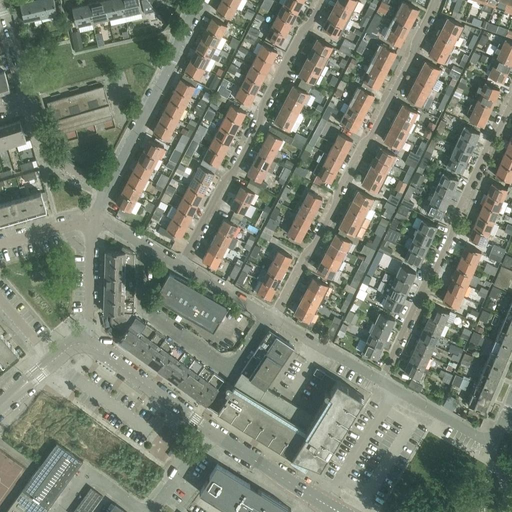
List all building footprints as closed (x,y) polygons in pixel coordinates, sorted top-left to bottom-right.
[(27,20),(42,17),(37,0),(31,0),(20,2),(24,21),(25,21),(25,23),(28,22),(27,20)] [(53,0),(37,0),(42,17),(55,14),(55,16),(57,16),(56,14),(57,13),(53,0)] [(103,0),(88,3),(93,22),(93,25),(95,24),(95,22),(109,18),(105,0),(103,0)] [(122,0),(105,0),(109,18),(123,15),(124,18),(126,17),(125,15),(122,0)] [(138,0),(122,0),(125,15),(139,12),(139,14),(141,14),(141,11),(138,0)] [(147,0),(141,0),(145,14),(156,12),(147,0)] [(223,0),(221,0),(216,11),(230,18),(236,7),(223,0)] [(303,1),(300,0),(285,0),(283,4),(298,12),(303,1)] [(356,0),(337,0),(337,1),(354,9),(356,11),(361,2),(356,0)] [(496,0),(495,6),(501,8),(500,11),(504,13),(508,0),(496,0)] [(337,1),(332,10),(349,18),(354,9),(337,1)] [(402,1),(398,9),(414,18),(419,9),(402,1)] [(79,25),(93,22),(88,3),(72,7),(76,26),(77,26),(78,28),(80,28),(79,25)] [(298,12),(283,4),(277,15),(292,22),(298,12)] [(161,5),(158,11),(167,21),(173,11),(161,5)] [(414,18),(398,9),(393,18),(410,26),(414,18)] [(332,10),(328,19),(344,27),(349,18),(332,10)] [(379,22),(382,17),(375,14),(373,19),(379,22)] [(292,22),(277,15),(272,26),(287,33),(292,22)] [(370,18),(364,15),(361,21),(366,24),(367,22),(368,22),(370,18)] [(212,18),(207,28),(221,36),(227,26),(212,18)] [(410,26),(393,18),(389,27),(405,36),(410,26)] [(444,24),(443,27),(459,36),(464,27),(447,18),(446,18),(444,23),(444,24)] [(339,37),(344,27),(328,19),(323,28),(339,37)] [(376,28),(379,22),(373,19),(366,32),(375,37),(377,33),(379,30),(376,28)] [(260,31),(251,26),(248,32),(257,37),(260,31)] [(287,33),(272,26),(266,37),(281,45),(287,33)] [(405,36),(389,27),(384,37),(400,45),(405,36)] [(440,30),(437,35),(455,45),(459,36),(443,27),(441,30),(440,30)] [(207,28),(201,39),(216,47),(221,36),(207,28)] [(257,37),(248,32),(244,39),(253,44),(257,37)] [(475,43),(478,37),(473,34),(470,41),(475,43)] [(455,45),(437,35),(434,41),(435,41),(434,45),(450,53),(455,45)] [(201,39),(196,50),(210,57),(216,47),(201,39)] [(317,39),(313,47),(329,56),(334,47),(317,39)] [(355,45),(344,39),(341,45),(353,50),(355,45)] [(511,42),(505,39),(503,43),(499,41),(497,46),(511,52),(511,42)] [(262,44),(257,54),(272,62),(277,52),(262,44)] [(380,44),(376,52),(392,60),(396,52),(380,44)] [(353,50),(341,45),(339,50),(350,56),(353,50)] [(429,53),(429,54),(445,63),(450,53),(434,45),(432,48),(431,48),(428,53),(429,53)] [(511,61),(511,52),(497,46),(495,50),(499,52),(497,57),(511,63),(511,61)] [(313,47),(308,56),(325,65),(329,56),(313,47)] [(196,50),(190,60),(205,68),(210,57),(196,50)] [(392,60),(376,52),(371,61),(387,69),(392,60)] [(272,62),(257,54),(251,65),(266,73),(272,62)] [(308,56),(304,65),(320,74),(325,65),(308,56)] [(511,63),(497,57),(495,61),(491,59),(489,63),(507,72),(511,63)] [(184,72),(199,79),(205,68),(190,60),(184,72)] [(387,69),(371,61),(367,69),(383,78),(387,69)] [(422,67),(420,70),(437,79),(442,70),(425,61),(424,61),(421,66),(422,67)] [(507,72),(489,63),(487,68),(491,70),(489,75),(503,82),(507,72)] [(266,73),(251,65),(246,76),(261,83),(266,73)] [(315,83),(320,74),(304,65),(298,75),(315,83)] [(454,65),(451,70),(460,74),(463,69),(454,65)] [(383,78),(367,69),(361,79),(378,88),(383,78)] [(418,73),(415,78),(433,88),(437,79),(420,70),(419,73),(418,73)] [(460,74),(451,70),(449,75),(458,79),(460,74)] [(4,71),(0,72),(0,91),(1,94),(10,91),(8,82),(5,74),(4,71)] [(11,72),(5,74),(8,82),(13,80),(11,72)] [(183,75),(181,79),(185,81),(195,86),(197,82),(183,75)] [(261,83),(246,76),(240,86),(255,94),(261,83)] [(413,85),(411,88),(428,97),(433,88),(415,78),(412,84),(413,85)] [(181,79),(175,89),(190,97),(195,86),(185,81),(181,79)] [(343,89),(346,83),(341,80),(337,87),(343,89)] [(485,83),(483,87),(479,85),(477,89),(496,98),(500,89),(485,83)] [(231,90),(220,85),(216,93),(227,98),(231,90)] [(293,85),(289,94),(306,103),(310,94),(293,85)] [(51,101),(47,103),(56,135),(67,132),(76,129),(85,127),(95,124),(104,121),(113,118),(104,86),(98,88),(89,91),(79,93),(70,96),(61,99),(51,101)] [(255,94),(240,86),(235,98),(249,105),(255,94)] [(358,86),(353,95),(369,103),(374,95),(358,86)] [(423,106),(428,97),(411,88),(409,91),(406,96),(407,96),(406,97),(413,100),(423,106)] [(175,89),(170,100),(184,107),(190,97),(175,89)] [(496,98),(477,89),(475,94),(480,96),(477,100),(492,107),(496,98)] [(289,94),(284,102),(301,111),(306,103),(289,94)] [(369,103),(353,95),(349,104),(365,112),(369,103)] [(170,100),(164,111),(179,118),(184,107),(170,100)] [(413,100),(411,103),(422,109),(423,106),(413,100)] [(492,107),(477,100),(475,105),(471,103),(469,107),(488,115),(492,107)] [(284,102),(279,111),(296,120),(301,111),(284,102)] [(365,112),(349,104),(344,113),(360,121),(365,112)] [(400,110),(398,113),(415,122),(420,113),(403,104),(403,105),(401,104),(399,110),(400,110)] [(231,105),(225,115),(240,123),(246,112),(231,105)] [(488,115),(469,107),(467,112),(471,114),(469,119),(483,126),(488,115)] [(326,109),(321,117),(327,121),(332,112),(326,109)] [(164,111),(159,121),(173,129),(179,118),(164,111)] [(291,130),(296,120),(279,111),(274,121),(291,130)] [(360,121),(344,113),(339,122),(355,131),(360,121)] [(395,116),(393,121),(410,131),(415,122),(398,113),(396,117),(395,116)] [(240,123),(225,115),(220,126),(235,134),(240,123)] [(316,122),(310,119),(307,125),(313,127),(316,122)] [(20,121),(10,124),(16,145),(26,142),(20,121)] [(159,121),(153,132),(168,140),(173,129),(159,121)] [(390,128),(389,131),(406,140),(410,131),(393,121),(389,127),(390,128)] [(10,124),(1,127),(7,147),(16,145),(10,124)] [(313,127),(307,125),(305,130),(310,133),(313,127)] [(444,128),(438,125),(436,131),(441,134),(444,128)] [(235,134),(220,126),(214,137),(229,144),(235,134)] [(464,126),(460,135),(475,142),(480,133),(464,126)] [(384,140),(401,149),(406,140),(389,131),(387,134),(386,134),(383,139),(384,140)] [(269,132),(264,142),(277,149),(283,139),(269,132)] [(296,133),(293,138),(304,144),(307,138),(296,133)] [(339,133),(334,143),(347,150),(353,140),(339,133)] [(182,134),(175,148),(182,152),(189,138),(182,134)] [(475,142),(460,135),(456,145),(471,152),(475,142)] [(229,144),(214,137),(209,147),(224,155),(229,144)] [(304,144),(293,138),(290,143),(301,149),(304,144)] [(149,139),(144,150),(158,158),(164,147),(149,139)] [(264,142),(258,153),(272,160),(277,149),(264,142)] [(347,150),(334,143),(328,154),(342,161),(347,150)] [(435,147),(429,144),(426,150),(432,153),(435,147)] [(471,152),(456,145),(451,154),(467,161),(471,152)] [(224,155),(209,147),(203,159),(218,166),(224,155)] [(377,153),(376,156),(392,165),(397,156),(380,147),(380,148),(379,147),(376,153),(377,153)] [(408,157),(413,160),(417,162),(424,149),(419,147),(415,154),(410,152),(408,157)] [(175,148),(172,154),(179,158),(182,152),(175,148)] [(144,150),(138,161),(153,168),(158,158),(144,150)] [(258,153),(253,163),(266,170),(272,160),(258,153)] [(511,155),(505,153),(500,164),(511,168),(511,155)] [(308,157),(303,154),(300,159),(305,162),(308,157)] [(342,161),(328,154),(323,164),(336,171),(342,161)] [(467,161),(451,154),(446,165),(462,172),(467,161)] [(373,159),(370,165),(388,174),(392,165),(376,156),(374,160),(373,159)] [(417,162),(413,160),(408,157),(405,163),(410,166),(406,173),(411,175),(417,162)] [(138,161),(133,171),(147,179),(153,168),(138,161)] [(336,171),(323,164),(323,165),(318,162),(313,173),(331,182),(336,171)] [(261,181),(266,170),(253,163),(247,174),(252,176),(249,182),(262,189),(264,190),(267,184),(265,183),(261,181)] [(510,182),(511,178),(511,168),(500,164),(495,176),(510,182)] [(199,165),(194,176),(209,184),(214,173),(199,165)] [(368,171),(366,174),(383,183),(388,174),(370,165),(367,170),(368,171)] [(285,167),(280,177),(285,180),(288,176),(291,170),(285,167)] [(307,173),(296,167),(293,172),(304,178),(307,173)] [(133,171),(127,182),(142,189),(147,179),(133,171)] [(35,172),(23,175),(25,181),(37,178),(35,172)] [(421,174),(416,172),(413,177),(418,180),(421,174)] [(443,172),(439,182),(454,189),(459,179),(443,172)] [(407,183),(411,175),(406,173),(402,181),(407,183)] [(361,183),(378,192),(383,183),(366,174),(365,177),(364,177),(361,182),(362,183),(361,183)] [(209,184),(194,176),(188,187),(203,194),(209,184)] [(407,183),(402,181),(401,180),(397,189),(398,190),(403,192),(407,183)] [(127,182),(122,192),(136,200),(142,189),(127,182)] [(259,195),(262,189),(249,182),(246,188),(241,185),(236,196),(252,204),(258,194),(259,195)] [(454,189),(439,182),(434,191),(450,198),(454,189)] [(492,183),(488,194),(503,200),(507,189),(492,183)] [(203,194),(188,187),(183,197),(198,205),(203,194)] [(375,199),(358,190),(358,191),(357,190),(354,196),(355,196),(353,199),(370,208),(375,199)] [(397,205),(403,192),(398,190),(396,196),(390,193),(387,200),(397,205)] [(412,193),(407,190),(404,196),(409,199),(412,193)] [(309,191),(303,202),(317,209),(322,199),(309,191)] [(450,198),(434,191),(430,201),(445,208),(450,198)] [(41,192),(22,198),(28,217),(47,212),(41,192)] [(130,211),(136,200),(122,192),(116,204),(121,206),(130,211)] [(488,194),(483,205),(498,211),(503,200),(488,194)] [(247,215),(252,204),(236,196),(230,207),(247,215)] [(198,205),(183,197),(177,208),(192,216),(198,205)] [(22,198),(4,203),(9,223),(28,217),(22,198)] [(414,203),(403,198),(400,204),(408,208),(411,209),(414,203)] [(370,208),(353,199),(351,203),(351,202),(348,208),(365,217),(370,208)] [(445,208),(430,201),(425,212),(441,219),(445,208)] [(317,209),(303,202),(298,212),(312,219),(317,209)] [(396,207),(386,202),(384,207),(387,208),(386,210),(388,211),(385,216),(390,218),(396,207)] [(4,203),(0,204),(0,225),(9,223),(4,203)] [(408,208),(400,204),(395,216),(400,218),(402,214),(405,216),(408,208)] [(483,205),(478,216),(494,223),(498,211),(483,205)] [(128,217),(130,211),(121,206),(118,212),(128,217)] [(192,216),(177,208),(172,219),(186,226),(192,216)] [(346,214),(344,217),(361,226),(365,217),(348,208),(345,214),(346,214)] [(312,219),(298,212),(293,222),(306,229),(312,219)] [(230,221),(224,218),(219,229),(232,236),(238,226),(244,229),(247,223),(233,216),(230,221)] [(478,216),(474,227),(489,234),(494,223),(478,216)] [(339,227),(341,227),(356,235),(361,226),(344,217),(342,221),(341,220),(339,226),(339,227)] [(395,229),(399,220),(394,218),(389,227),(395,229)] [(172,219),(166,230),(175,235),(181,237),(186,226),(172,219)] [(380,225),(386,227),(388,222),(383,219),(380,225)] [(422,219),(418,228),(433,235),(437,226),(422,219)] [(306,229),(293,222),(287,233),(300,241),(306,229)] [(166,230),(160,226),(157,232),(173,240),(175,235),(166,230)] [(274,231),(265,226),(262,231),(272,236),(274,231)] [(395,244),(400,232),(395,229),(389,227),(384,238),(390,241),(395,244)] [(484,245),(489,234),(474,227),(469,239),(484,245)] [(433,235),(418,228),(413,238),(429,245),(433,235)] [(219,229),(213,239),(227,246),(232,236),(219,229)] [(272,236),(262,231),(260,236),(269,241),(272,236)] [(332,239),(331,242),(348,251),(352,242),(335,234),(334,234),(332,239)] [(378,242),(381,237),(377,234),(374,240),(373,243),(368,241),(366,245),(375,249),(378,242)] [(384,238),(381,244),(387,247),(390,241),(384,238)] [(429,245),(413,238),(409,247),(424,255),(429,245)] [(213,239),(208,249),(221,257),(227,246),(213,239)] [(328,246),(325,251),(343,260),(348,251),(331,242),(329,246),(328,246)] [(375,249),(366,245),(364,244),(360,251),(367,255),(364,260),(368,263),(371,257),(375,249)] [(381,244),(378,250),(383,253),(389,255),(392,250),(387,247),(381,244)] [(502,258),(505,250),(494,245),(490,253),(502,258)] [(105,251),(105,263),(135,264),(135,253),(123,246),(119,252),(105,251)] [(466,246),(461,257),(477,263),(481,252),(466,246)] [(424,255),(409,247),(404,258),(419,265),(424,255)] [(216,268),(221,257),(208,249),(202,261),(216,268)] [(278,250),(273,260),(287,267),(292,257),(278,250)] [(343,260),(325,251),(322,257),(323,257),(322,260),(338,269),(343,260)] [(499,263),(502,258),(490,253),(488,258),(499,263)] [(510,267),(511,261),(511,257),(506,255),(502,264),(510,267)] [(461,257),(457,268),(472,274),(477,263),(461,257)] [(287,267),(273,260),(268,270),(281,277),(287,267)] [(334,278),(338,269),(322,260),(320,264),(319,263),(316,269),(317,269),(317,270),(334,278)] [(135,264),(105,263),(105,275),(135,276),(135,264)] [(241,266),(235,264),(229,276),(234,278),(241,266)] [(377,266),(371,264),(369,269),(374,272),(377,266)] [(401,266),(396,275),(412,282),(416,273),(401,266)] [(511,270),(502,266),(499,272),(511,277),(511,274),(511,270)] [(494,276),(496,271),(485,267),(484,271),(494,276)] [(457,268),(452,279),(467,285),(472,274),(457,268)] [(360,280),(365,271),(364,271),(359,269),(355,278),(360,280)] [(281,277),(268,270),(262,281),(276,288),(281,277)] [(247,274),(242,271),(236,282),(241,285),(247,274)] [(227,306),(170,272),(155,298),(213,331),(227,306)] [(511,277),(499,272),(496,278),(508,283),(511,277)] [(135,276),(105,275),(104,287),(134,288),(135,276)] [(368,286),(371,278),(366,275),(362,283),(368,286)] [(412,282),(396,275),(392,285),(407,292),(412,282)] [(313,277),(308,286),(325,295),(330,286),(313,277)] [(353,294),(360,280),(355,278),(353,281),(350,286),(346,284),(344,289),(349,292),(353,294)] [(508,283),(496,278),(494,285),(506,290),(508,283)] [(452,279),(447,290),(463,296),(467,285),(452,279)] [(270,299),(276,288),(262,281),(256,292),(270,299)] [(365,291),(368,286),(362,283),(359,289),(365,291)] [(407,292),(392,285),(388,294),(403,301),(407,292)] [(308,286),(304,295),(320,304),(325,295),(308,286)] [(493,286),(489,295),(497,298),(500,289),(493,286)] [(134,288),(104,287),(104,299),(134,300),(134,288)] [(359,289),(356,296),(363,300),(367,292),(365,291),(359,289)] [(447,290),(442,301),(458,308),(463,296),(447,290)] [(403,301),(388,294),(383,305),(398,312),(403,301)] [(304,295),(299,304),(316,313),(320,304),(304,295)] [(134,300),(104,299),(104,312),(111,312),(134,312),(134,300)] [(316,313),(299,304),(294,313),(299,316),(296,322),(310,330),(314,323),(311,322),(316,313)] [(434,306),(429,317),(444,324),(449,313),(434,306)] [(486,323),(490,313),(483,310),(479,319),(486,323)] [(134,312),(111,312),(110,321),(111,322),(111,323),(112,324),(112,325),(113,325),(123,333),(136,316),(134,314),(134,312)] [(380,312),(375,322),(390,329),(395,319),(380,312)] [(467,312),(466,316),(465,317),(475,322),(477,316),(467,312)] [(136,316),(123,333),(124,333),(118,340),(128,347),(146,323),(136,316)] [(338,325),(341,320),(334,316),(332,322),(338,325)] [(429,317),(424,328),(439,335),(444,324),(429,317)] [(511,344),(511,320),(505,317),(496,339),(511,346),(511,344)] [(333,336),(338,325),(332,322),(326,333),(333,336)] [(390,329),(375,322),(371,331),(386,338),(390,329)] [(146,323),(128,347),(138,354),(155,330),(146,323)] [(348,326),(342,323),(340,329),(346,332),(348,326)] [(424,328),(419,339),(434,346),(439,335),(424,328)] [(346,332),(340,329),(337,335),(343,338),(346,332)] [(155,330),(138,354),(147,361),(165,337),(155,330)] [(266,388),(290,352),(289,352),(293,346),(269,330),(243,372),(242,373),(266,388)] [(386,338),(371,331),(366,341),(382,348),(386,338)] [(477,344),(481,335),(474,332),(470,341),(477,344)] [(175,344),(165,337),(147,361),(157,369),(175,344)] [(6,339),(0,344),(0,363),(3,367),(18,354),(6,339)] [(419,339),(414,350),(429,357),(434,346),(419,339)] [(511,346),(496,339),(486,361),(502,367),(511,346)] [(377,358),(382,348),(366,341),(362,351),(363,352),(362,356),(367,358),(369,355),(377,358)] [(175,344),(157,369),(167,376),(184,351),(175,344)] [(452,344),(449,351),(457,355),(460,348),(452,344)] [(414,350),(409,360),(424,368),(429,357),(414,350)] [(184,351),(167,376),(176,383),(194,358),(184,351)] [(468,366),(472,356),(465,353),(461,363),(468,366)] [(194,358),(176,383),(187,390),(204,366),(194,358)] [(429,370),(424,368),(409,360),(404,372),(419,379),(422,372),(428,374),(429,370)] [(502,367),(486,361),(478,382),(493,389),(502,367)] [(204,366),(187,390),(196,397),(214,373),(204,366)] [(321,378),(325,373),(317,367),(313,373),(321,378)] [(214,373),(196,397),(206,404),(213,395),(222,400),(232,386),(214,373)] [(314,417),(279,395),(278,396),(267,389),(267,388),(266,388),(242,373),(233,386),(305,432),(314,417)] [(459,387),(463,378),(456,375),(452,384),(459,387)] [(321,466),(332,448),(334,445),(333,444),(339,434),(340,435),(341,433),(340,432),(347,422),(348,423),(349,421),(348,420),(354,410),(355,410),(356,408),(355,408),(362,397),(363,398),(364,396),(337,380),(314,417),(305,432),(233,386),(232,386),(222,400),(213,395),(206,404),(305,465),(307,461),(321,466)] [(409,385),(420,392),(423,387),(412,380),(409,385)] [(493,389),(478,382),(468,404),(484,411),(493,389)] [(452,410),(456,403),(448,398),(444,405),(452,410)] [(40,466),(6,511),(45,511),(47,509),(48,509),(82,461),(79,459),(79,458),(57,442),(40,466)] [(214,467),(196,496),(222,511),(285,511),(255,493),(254,495),(246,490),(247,488),(214,467)] [(91,487),(87,493),(98,501),(102,496),(91,487)] [(98,501),(87,493),(83,498),(94,506),(98,501)] [(94,506),(83,498),(79,503),(91,511),(94,506)] [(72,511),(90,511),(91,511),(79,503),(72,511)] [(126,511),(115,503),(108,511),(126,511)]
